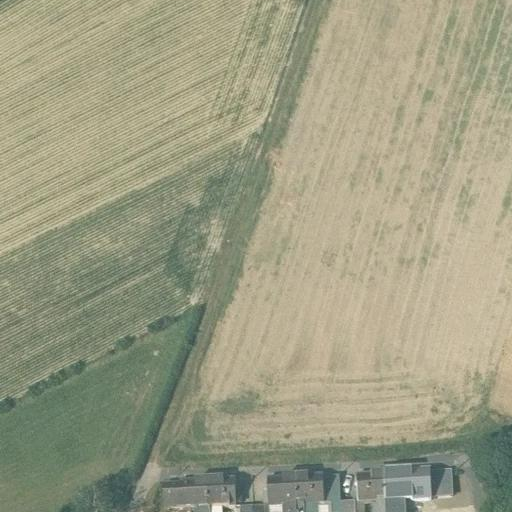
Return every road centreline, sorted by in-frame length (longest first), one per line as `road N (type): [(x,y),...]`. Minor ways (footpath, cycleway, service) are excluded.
road 1 (track): [(150,481),(317,0)]
road 2 (residential): [(481,511),(468,477),(449,462),(150,481),(135,511)]
